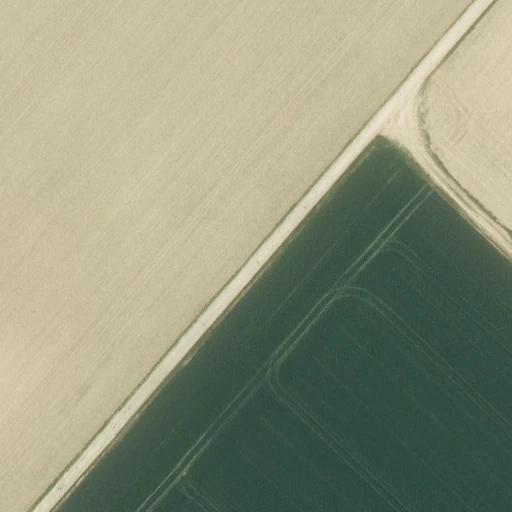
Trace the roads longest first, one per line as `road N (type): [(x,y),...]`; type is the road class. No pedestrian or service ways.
road 1 (track): [(487,0),(41,511)]
road 2 (track): [(511,248),(379,124)]
